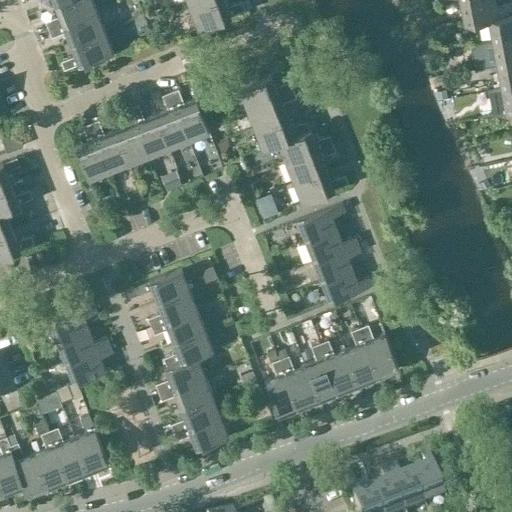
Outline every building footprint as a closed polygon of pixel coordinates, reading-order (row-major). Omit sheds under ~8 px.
[(46,19),(49,27),(97,7),(94,0),(58,0),(55,1),(60,13),(46,19)] [(238,0),(228,4),(225,0),(202,0),(190,5),(198,25),(231,13),(231,12),(245,7),(242,0),(238,0)] [(495,0),(460,0),(464,20),(487,15),(487,14),(511,8),(511,0),(503,0),(496,1),(495,0)] [(105,27),(97,7),(49,27),(52,34),(66,29),(71,41),(105,27)] [(511,8),(487,14),(487,15),(492,38),(511,34),(511,8)] [(113,48),(105,27),(71,41),(76,53),(62,59),(65,67),(79,61),(113,48)] [(511,34),(492,38),(496,62),(511,58),(511,34)] [(501,85),(511,82),(511,58),(496,62),(501,85)] [(239,84),(247,105),(293,87),(290,79),(276,84),(271,72),(239,84)] [(511,82),(501,85),(506,110),(511,108),(511,82)] [(178,86),(170,89),(188,136),(209,128),(196,95),(183,100),(178,86)] [(293,87),(247,105),(254,125),(287,112),(282,100),(296,94),(293,87)] [(168,106),(156,111),(168,144),(188,136),(170,89),(162,92),(168,106)] [(138,102),(130,105),(148,151),(168,144),(156,111),(144,116),(138,102)] [(129,159),(148,151),(130,105),(122,108),(128,122),(116,127),(129,159)] [(291,124),(287,112),(254,125),(262,145),(278,138),(309,127),(308,126),(306,119),(291,124)] [(98,117),(91,120),(109,167),(129,159),(116,127),(104,131),(98,117)] [(88,175),(109,167),(91,120),(83,123),(88,138),(76,142),(88,175)] [(278,138),(286,158),(332,141),(329,133),(315,138),(310,125),(308,126),(309,127),(278,138)] [(1,135),(7,149),(23,143),(17,129),(1,135)] [(332,141),(286,158),(294,178),(326,166),(321,154),(335,148),(332,141)] [(0,160),(0,184),(11,181),(6,168),(20,163),(17,155),(2,160),(0,160)] [(331,178),(326,166),(294,178),(302,199),(334,186),(348,180),(345,172),(331,178)] [(11,181),(0,184),(0,207),(18,200),(18,201),(32,195),(29,187),(15,193),(11,181)] [(0,230),(12,226),(7,214),(21,208),(18,201),(18,200),(0,207),(0,230)] [(297,218),(305,238),(337,226),(332,212),(345,207),(342,200),(297,218)] [(17,238),(12,226),(0,230),(0,254),(20,247),(20,246),(34,241),(31,233),(17,238)] [(337,226),(305,238),(312,258),(358,240),(355,233),(342,238),(337,226)] [(361,247),(358,240),(312,258),(320,278),(352,265),(347,252),(361,247)] [(0,273),(17,267),(10,251),(0,255),(0,273)] [(152,286),(157,298),(189,285),(181,265),(149,278),(135,283),(138,292),(152,286)] [(358,278),(352,265),(320,278),(328,298),(374,281),(371,273),(358,278)] [(148,315),(151,323),(197,305),(189,285),(157,298),(162,310),(148,315)] [(49,319),(57,340),(89,327),(84,314),(97,309),(94,301),(49,319)] [(205,325),(197,305),(151,323),(154,331),(168,326),(173,338),(205,325)] [(368,321),(359,325),(378,372),(398,364),(385,330),(373,334),(368,321)] [(213,346),(205,325),(173,338),(177,350),(163,355),(166,363),(197,351),(197,352),(213,346)] [(356,341),(345,345),(358,380),(378,372),(359,325),(351,328),(356,341)] [(89,327),(57,340),(64,360),(110,342),(107,335),(94,340),(89,327)] [(338,388),(358,380),(345,345),(333,350),(328,337),(320,340),(338,388)] [(316,357),(305,361),(318,396),(338,388),(320,340),(311,344),(316,357)] [(113,349),(110,342),(64,360),(72,380),(105,367),(100,354),(113,349)] [(155,382),(159,389),(205,371),(197,352),(197,351),(166,363),(164,363),(169,376),(155,382)] [(298,404),(318,396),(305,361),(293,366),(288,353),(280,356),(298,404)] [(278,412),(298,404),(280,356),(271,359),(276,372),(264,377),(278,412)] [(176,392),(180,404),(213,391),(205,371),(159,389),(161,397),(176,392)] [(171,421),(174,429),(220,411),(213,391),(180,404),(185,416),(171,421)] [(228,431),(220,411),(174,429),(177,437),(191,432),(196,444),(228,431)] [(86,428),(74,433),(88,467),(108,459),(95,425),(94,425),(89,412),(81,415),(86,428)] [(58,424),(49,428),(68,475),(88,467),(74,433),(63,437),(58,424)] [(48,483),(68,475),(49,428),(41,431),(46,444),(34,448),(48,483)] [(10,443),(6,434),(0,436),(0,478),(4,489),(24,482),(11,447),(10,443)] [(28,491),(48,483),(34,448),(23,453),(18,440),(10,443),(11,447),(24,482),(28,491)] [(425,467),(412,472),(425,504),(445,496),(427,450),(420,453),(425,467)] [(394,463),(387,466),(404,511),(425,504),(412,472),(399,477),(394,463)] [(385,482),(372,487),(381,511),(404,511),(387,466),(380,469),(385,482)] [(358,511),(381,511),(372,487),(359,492),(354,479),(347,482),(358,511)]
